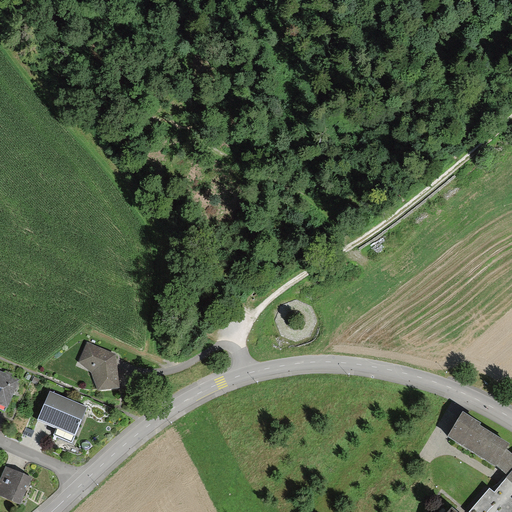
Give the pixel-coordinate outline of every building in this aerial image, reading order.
[(116,356),(88,343),(80,362),(92,374),(99,391),(121,390),(119,377),(116,356)] [(0,371),(0,405),(9,410),(16,392),(21,381),(0,371)] [(51,393),(38,422),(51,428),(57,430),(55,436),(74,444),(88,410),(51,393)] [(449,439),(497,467),(507,451),(510,446),(481,428),(483,425),(464,414),(449,439)] [(497,467),(506,476),(507,480),(511,483),(511,454),(507,451),(497,467)] [(17,471),(7,467),(0,482),(0,496),(22,506),(34,479),(17,471)]
